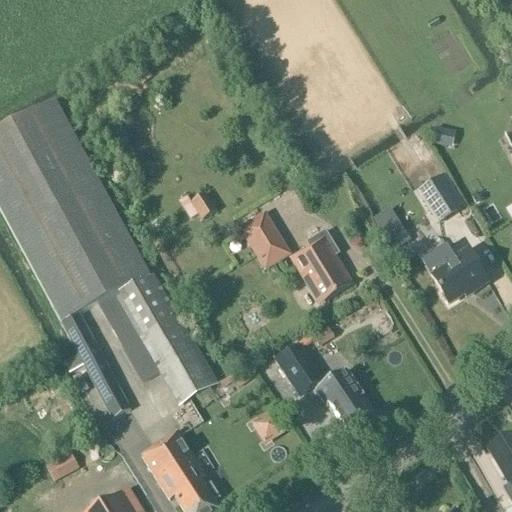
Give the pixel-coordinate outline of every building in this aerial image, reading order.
[(142,67),(133,74),(142,86),(151,79),(142,67)] [(0,132),(0,209),(79,359),(84,368),(113,422),(131,412),(80,317),(98,308),(143,386),(160,376),(179,409),(217,387),(153,276),(149,278),(57,102),(0,132)] [(452,147),(452,132),(430,133),(430,147),(452,147)] [(434,197),(425,203),(440,227),(464,212),(444,181),(430,190),(434,197)] [(203,222),(217,213),(206,195),(192,205),(203,222)] [(291,258),(265,215),(238,232),(264,275),(291,258)] [(393,252),(410,242),(404,232),(387,242),(393,252)] [(309,250),(291,261),(293,266),(309,291),(314,287),(324,304),(346,291),(351,288),(334,260),(340,257),(326,233),(323,235),(306,245),(307,247),(308,247),(309,250)] [(470,292),(473,296),(488,286),(467,253),(453,262),(442,245),(419,259),(433,280),(432,281),(448,307),(470,292)] [(329,333),(314,342),(319,349),(333,341),(329,333)] [(321,384),(323,383),(300,348),(274,365),(298,400),(317,387),(321,384)] [(76,360),(64,367),(69,376),(84,368),(79,359),(76,360)] [(317,387),(320,391),(316,394),(326,409),(328,407),(346,433),(374,414),(363,398),(360,401),(342,375),(324,388),(321,384),(317,387)] [(275,408),(253,421),(267,445),(289,431),(275,408)] [(199,410),(182,415),(186,430),(203,425),(199,410)] [(153,452),(141,459),(169,503),(174,500),(181,511),(218,511),(200,484),(205,480),(177,435),(152,451),(153,452)] [(511,437),(493,449),(501,462),(496,465),(510,488),(503,492),(511,507),(511,506),(511,437)] [(70,455),(46,469),(54,484),(78,471),(70,455)] [(140,511),(129,493),(97,511),(140,511)]
